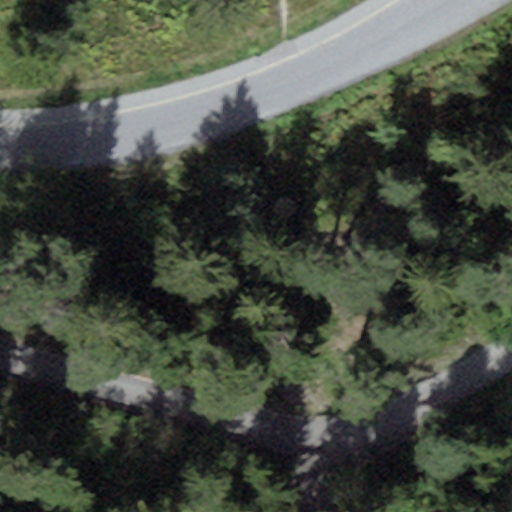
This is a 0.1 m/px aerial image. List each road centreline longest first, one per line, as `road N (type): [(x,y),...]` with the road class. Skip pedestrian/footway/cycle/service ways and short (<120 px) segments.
road 1 (residential): [(0,144),(136,127),(242,99),(438,0)]
road 2 (residential): [(0,357),(255,436),(350,449)]
road 3 (residential): [(511,350),(350,449)]
